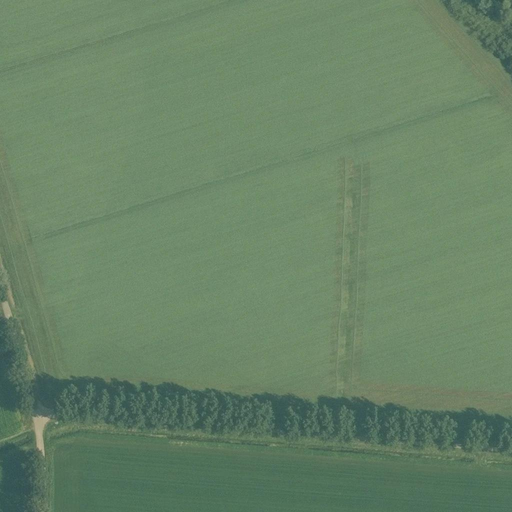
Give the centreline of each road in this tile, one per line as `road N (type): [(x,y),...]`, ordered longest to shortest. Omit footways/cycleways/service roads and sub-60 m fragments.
road 1 (unclassified): [(511,451),(38,418)]
road 2 (unclassified): [(38,418),(0,287)]
